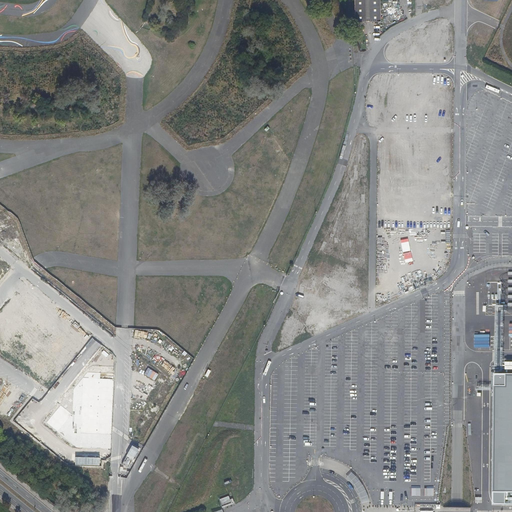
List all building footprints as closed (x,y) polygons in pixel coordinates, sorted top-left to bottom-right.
[(379,0),(354,0),(355,22),(381,22),(379,0)] [(0,28),(37,32),(38,18),(0,14),(0,28)] [(428,22),(410,29),(413,37),(431,30),(428,22)] [(430,48),(429,50),(401,36),(388,60),(439,86),(442,81),(437,78),(440,72),(428,66),(436,51),(430,48)] [(472,95),(467,107),(485,114),(489,105),(496,107),(500,98),(481,91),(478,97),(472,95)] [(326,95),(310,166),(320,168),(322,160),(334,163),(337,148),(328,146),(331,130),(336,131),(339,118),(336,117),(340,98),(326,95)] [(295,156),(309,99),(297,96),(289,126),(277,123),(275,131),(288,134),(283,153),(295,156)] [(498,120),(511,126),(511,103),(506,101),(498,120)] [(282,115),(289,118),(292,109),(285,106),(282,115)] [(273,209),(290,159),(278,155),(261,204),(273,209)] [(98,203),(90,206),(80,181),(80,176),(74,176),(74,183),(80,183),(75,185),(87,215),(93,213),(95,216),(100,216),(110,212),(107,207),(112,207),(112,200),(106,200),(112,198),(100,167),(92,170),(92,166),(86,166),(86,172),(95,172),(104,196),(104,200),(96,203),(98,203)] [(293,204),(306,208),(318,173),(305,168),(293,204)] [(371,176),(372,171),(365,168),(363,174),(371,176)] [(39,184),(32,194),(2,171),(0,173),(0,183),(3,179),(13,187),(9,193),(14,197),(18,191),(29,200),(23,207),(38,218),(55,196),(39,184)] [(140,178),(140,191),(153,191),(153,179),(140,178)] [(257,226),(245,189),(214,199),(212,195),(206,196),(220,238),(257,226)] [(47,207),(42,212),(47,216),(52,211),(47,207)] [(64,228),(64,229),(75,237),(79,231),(52,212),(49,217),(64,228)] [(207,217),(182,226),(184,232),(209,223),(207,217)] [(284,232),(296,237),(301,225),(288,220),(284,232)] [(497,252),(497,240),(511,239),(511,225),(466,226),(466,240),(472,239),(472,254),(485,254),(485,249),(491,249),(491,252),(497,252)] [(330,261),(319,256),(309,281),(329,288),(351,231),(342,228),(330,261)] [(269,265),(281,271),(287,259),(275,253),(269,265)] [(138,315),(220,315),(220,276),(138,277),(138,315)] [(259,307),(265,309),(270,296),(263,293),(259,307)] [(111,449),(115,373),(87,372),(74,388),(72,415),(61,406),(47,423),(76,447),(111,449)] [(511,373),(497,374),(496,494),(511,494),(511,373)] [(333,432),(339,428),(334,422),(328,426),(333,432)] [(229,495),(218,499),(221,506),(232,502),(229,495)] [(211,510),(219,508),(216,501),(209,504),(211,510)]
